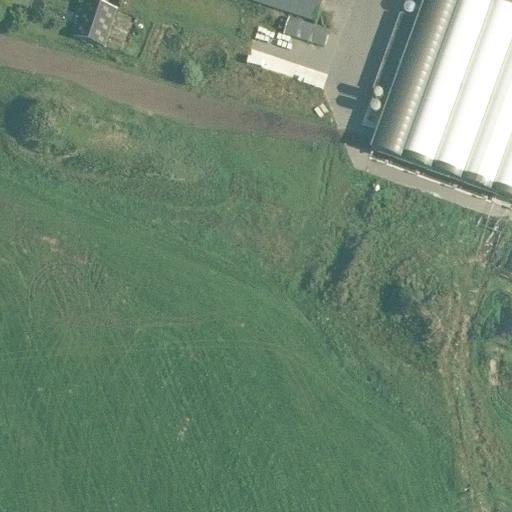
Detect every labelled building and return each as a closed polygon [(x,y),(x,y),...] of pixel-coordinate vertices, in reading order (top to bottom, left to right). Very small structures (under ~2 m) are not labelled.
[(181,52),(188,28),(154,19),(158,1),(153,0),(131,0),(121,35),(181,52)] [(249,0),(316,22),(323,0),(249,0)] [(391,97),(371,151),(511,202),(511,11),(480,0),(426,0),(418,22),(400,16),(373,91),(391,97)] [(87,1),(74,39),(105,48),(117,10),(87,1)] [(289,19),(284,34),(324,47),(329,32),(289,19)]
